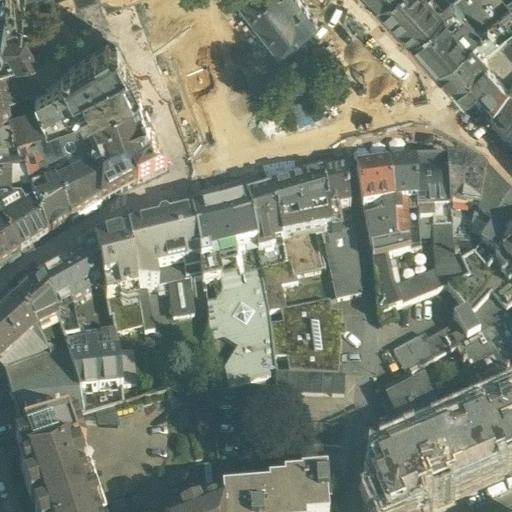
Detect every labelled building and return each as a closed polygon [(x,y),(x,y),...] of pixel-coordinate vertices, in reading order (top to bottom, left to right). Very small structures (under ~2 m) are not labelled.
[(0,0),(0,8),(20,0),(0,0)] [(300,0),(238,0),(277,50),(316,20),(300,0)] [(378,0),(376,2),(408,36),(441,9),(432,0),(378,0)] [(451,0),(441,9),(408,36),(435,66),(470,36),(471,36),(478,31),(451,0)] [(449,0),(432,0),(441,9),(451,1),(449,0)] [(478,31),(471,36),(470,36),(435,66),(451,84),(484,53),(504,36),(504,35),(511,29),(511,28),(499,13),(478,31)] [(504,36),(484,53),(451,84),(476,112),(511,80),(511,79),(511,29),(504,35),(504,36)] [(24,38),(0,38),(0,54),(8,55),(11,60),(15,69),(31,65),(40,62),(24,38)] [(50,54),(38,38),(24,38),(40,62),(50,54)] [(116,47),(107,44),(62,72),(61,73),(61,75),(65,80),(72,94),(73,94),(82,89),(95,82),(125,67),(116,47)] [(40,62),(31,65),(39,76),(46,85),(61,75),(61,73),(62,72),(50,54),(40,62)] [(11,60),(0,62),(0,73),(15,69),(11,60)] [(125,67),(95,82),(105,104),(136,90),(125,67)] [(65,80),(35,96),(39,109),(40,112),(72,94),(65,80)] [(511,80),(476,112),(491,130),(492,130),(511,110),(511,80)] [(105,104),(86,113),(92,128),(98,126),(104,146),(117,141),(116,140),(149,126),(136,90),(105,104)] [(72,94),(40,112),(45,128),(78,118),(83,115),(75,97),(73,94),(72,94)] [(37,109),(9,117),(13,138),(16,137),(28,134),(34,132),(45,128),(40,112),(39,109),(37,109)] [(508,146),(506,148),(511,154),(511,110),(492,130),(508,146)] [(9,117),(0,118),(0,140),(7,139),(13,138),(9,117)] [(149,126),(116,140),(117,141),(136,185),(166,171),(149,126)] [(28,134),(16,137),(21,156),(26,173),(24,173),(30,191),(48,184),(46,177),(34,132),(28,134)] [(117,141),(104,146),(105,148),(89,156),(99,177),(89,183),(100,205),(136,185),(117,141)] [(21,156),(3,160),(0,159),(0,174),(9,174),(24,173),(26,173),(21,156)] [(446,167),(414,169),(417,202),(418,214),(450,211),(446,167)] [(456,167),(446,167),(450,211),(462,213),(473,214),(480,175),(476,172),(465,169),(456,167)] [(414,169),(387,172),(393,208),(405,205),(417,202),(414,169)] [(387,172),(357,176),(363,213),(383,210),(393,208),(387,172)] [(84,173),(64,185),(66,189),(59,192),(70,223),(100,205),(89,183),(84,173)] [(0,205),(2,206),(9,206),(9,205),(9,174),(0,174),(0,205)] [(52,175),(46,177),(48,184),(55,182),(52,175)] [(480,175),(473,214),(478,215),(485,179),(480,175)] [(345,178),(322,182),(330,231),(340,230),(338,214),(350,212),(345,178)] [(478,215),(477,221),(488,228),(492,231),(509,205),(485,179),(478,215)] [(48,184),(30,191),(34,204),(47,237),(70,223),(59,192),(55,182),(48,184)] [(322,182),(268,197),(280,245),(295,242),(313,239),(322,237),(330,235),(330,231),(322,182)] [(268,197),(245,204),(256,251),(262,273),(285,267),(284,265),(280,245),(268,197)] [(417,202),(405,205),(406,221),(418,223),(418,214),(417,202)] [(34,204),(9,205),(9,206),(2,206),(1,226),(20,254),(47,237),(34,204)] [(245,204),(224,211),(233,257),(256,251),(245,204)] [(405,205),(393,208),(395,234),(407,235),(406,221),(405,205)] [(488,236),(481,247),(497,258),(511,237),(511,207),(509,205),(492,231),(488,236)] [(384,221),(365,225),(370,252),(396,247),(395,234),(393,208),(383,210),(384,221)] [(223,210),(191,218),(202,280),(204,289),(219,286),(238,281),(233,257),(224,211),(223,210)] [(450,211),(418,214),(418,223),(419,228),(433,226),(433,232),(451,230),(450,211)] [(191,218),(128,234),(135,280),(137,293),(152,292),(157,290),(157,288),(167,286),(173,320),(194,317),(188,284),(202,280),(191,218)] [(1,226),(0,225),(0,266),(20,254),(1,226)] [(340,230),(330,231),(330,235),(331,238),(353,234),(352,228),(340,230)] [(451,230),(433,232),(436,274),(393,291),(401,308),(447,290),(467,281),(460,265),(452,250),(452,245),(451,230)] [(119,242),(103,246),(95,250),(103,289),(106,304),(138,298),(137,293),(135,280),(128,234),(127,234),(127,235),(118,239),(119,242)] [(331,238),(330,235),(322,237),(336,302),(361,298),(353,234),(331,238)] [(407,235),(395,234),(396,247),(370,252),(372,264),(387,261),(420,252),(419,237),(407,235)] [(464,313),(471,320),(474,317),(490,300),(504,285),(511,274),(511,273),(511,237),(497,258),(486,273),(473,258),(460,265),(467,281),(447,290),(464,313)] [(313,239),(295,242),(300,262),(284,265),(285,267),(262,273),(264,287),(263,287),(269,315),(281,313),(285,312),(278,291),(298,286),(296,279),(321,273),(313,239)] [(468,245),(452,245),(452,250),(460,265),(473,258),(481,247),(469,239),(468,245)] [(295,242),(280,245),(284,265),(300,262),(295,242)] [(95,250),(41,281),(54,316),(103,289),(95,250)] [(256,251),(233,257),(238,281),(219,286),(221,294),(215,303),(211,309),(217,337),(223,341),(237,349),(250,357),(273,351),(270,328),(269,315),(263,287),(264,287),(262,273),(256,251)] [(387,261),(372,264),(376,318),(378,318),(401,308),(393,291),(390,286),(387,261)] [(511,273),(511,274),(504,285),(490,300),(505,317),(511,311),(511,273)] [(41,281),(19,301),(23,309),(37,333),(43,343),(48,356),(49,359),(67,352),(64,340),(54,316),(41,281)] [(137,293),(138,298),(143,330),(144,335),(154,333),(146,292),(137,293)] [(112,334),(143,330),(138,298),(106,304),(112,334)] [(505,317),(490,300),(474,317),(471,320),(480,336),(481,335),(500,321),(505,317)] [(19,301),(0,316),(0,365),(37,333),(23,309),(19,301)] [(217,337),(211,309),(215,303),(206,305),(209,344),(223,341),(217,337)] [(285,312),(281,313),(282,326),(270,328),(273,351),(274,360),(286,360),(288,374),(338,376),(341,315),(331,314),(328,304),(285,312)] [(71,308),(55,316),(64,340),(67,352),(69,358),(81,356),(71,308)] [(392,313),(378,318),(381,328),(396,323),(392,313)] [(471,320),(464,313),(452,320),(456,327),(426,342),(423,338),(405,347),(418,370),(457,350),(480,336),(471,320)] [(511,327),(505,317),(500,321),(506,330),(511,327)] [(112,334),(98,335),(100,355),(116,353),(112,334)] [(480,336),(457,350),(464,362),(488,347),(481,335),(480,336)] [(405,347),(393,354),(406,376),(418,370),(405,347)] [(488,347),(464,362),(469,372),(495,357),(488,347)] [(250,357),(237,349),(224,371),(228,389),(270,378),(268,372),(275,370),(274,360),(273,351),(250,357)] [(48,356),(4,374),(22,434),(86,415),(79,393),(69,358),(67,352),(49,359),(48,356)] [(81,356),(69,358),(79,393),(121,388),(116,355),(116,353),(100,355),(81,356)] [(132,353),(116,355),(121,388),(135,386),(132,353)] [(511,355),(499,363),(473,379),(480,394),(511,373),(511,372),(511,355)] [(344,376),(288,374),(276,373),(274,394),(343,397),(344,376)] [(511,373),(480,394),(426,421),(384,431),(388,449),(374,454),(366,511),(408,511),(511,467),(511,373)] [(423,382),(381,404),(388,420),(380,424),(384,431),(426,421),(438,415),(423,382)] [(22,434),(15,436),(23,460),(83,443),(75,418),(22,434)] [(341,426),(285,423),(283,445),(301,446),(324,447),(340,448),(341,426)] [(83,443),(23,460),(24,466),(19,468),(34,511),(222,511),(222,507),(210,511),(105,511),(105,510),(106,510),(83,443)] [(324,447),(301,446),(300,481),(322,482),(324,447)] [(284,488),(286,511),(324,511),(324,507),(327,507),(325,483),(300,485),(301,487),(284,488)] [(253,499),(222,501),(222,511),(286,511),(284,488),(268,489),(268,493),(252,494),(253,499)]
